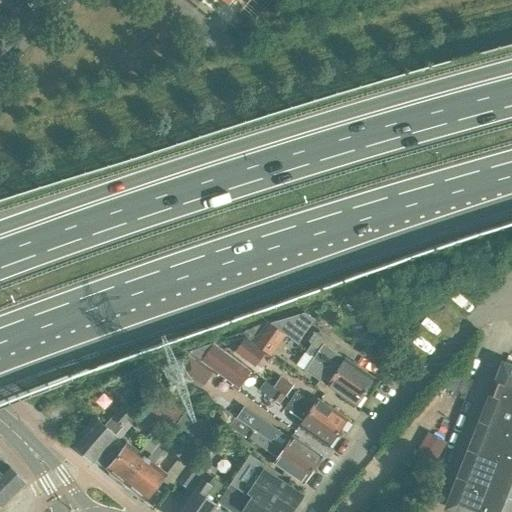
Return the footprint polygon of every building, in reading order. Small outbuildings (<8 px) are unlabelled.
[(304,313),(270,323),(296,344),(313,319),(304,313)] [(267,323),(239,334),(253,344),(269,356),(284,335),(267,323)] [(253,368),(263,355),(243,339),(233,352),(253,368)] [(313,357),(364,391),(373,378),(322,343),(317,349),(310,344),(304,352),(312,357),(312,358),(313,357)] [(212,344),(200,361),(238,389),(250,372),(212,344)] [(187,355),(179,367),(203,384),(211,373),(187,355)] [(355,405),(364,391),(313,357),(312,358),(304,371),(325,385),(355,405)] [(511,403),(511,369),(504,366),(492,395),(511,403)] [(117,403),(134,384),(125,376),(108,395),(117,403)] [(178,394),(186,385),(175,376),(168,385),(178,394)] [(470,381),(460,377),(453,397),(463,401),(470,381)] [(271,398),(276,391),(265,383),(260,391),(271,398)] [(169,428),(183,409),(156,390),(143,409),(169,428)] [(271,398),(278,403),(283,396),(276,391),(271,398)] [(312,404),(295,392),(289,400),(307,411),(306,412),(337,432),(346,418),(316,398),(312,404)] [(507,434),(511,421),(511,403),(492,395),(481,423),(507,434)] [(327,446),(337,432),(306,412),(307,411),(289,400),(284,408),(301,420),(297,426),(327,446)] [(114,436),(135,413),(124,403),(103,426),(95,419),(71,445),(92,463),(115,437),(114,436)] [(242,409),(236,418),(261,436),(311,470),(321,456),(291,436),(287,442),(255,420),(256,419),(242,409)] [(204,445),(214,431),(185,411),(176,425),(204,445)] [(236,418),(228,413),(223,421),(229,425),(228,426),(242,436),(243,435),(276,457),(272,463),(302,484),(311,470),(261,436),(236,418)] [(496,461),(507,434),(481,423),(470,451),(496,461)] [(413,458),(430,468),(445,442),(428,432),(413,458)] [(511,467),(511,435),(507,434),(496,461),(511,467)] [(124,485),(157,443),(150,438),(139,453),(126,443),(105,470),(124,485)] [(145,500),(165,474),(153,464),(164,449),(157,443),(124,485),(145,500)] [(485,489),(496,461),(470,451),(459,479),(485,489)] [(291,511),(303,495),(266,470),(268,467),(249,454),(230,483),(245,493),(246,491),(250,494),(239,510),(241,511),(291,511)] [(6,465),(0,458),(0,506),(1,507),(25,484),(6,465)] [(208,485),(200,480),(195,477),(203,466),(192,459),(177,481),(187,488),(188,488),(192,490),(177,511),(210,511),(217,502),(225,490),(211,480),(208,485)] [(511,500),(511,497),(511,467),(496,461),(485,489),(511,500)] [(457,511),(476,511),(485,489),(459,479),(448,508),(457,511)] [(245,493),(230,483),(225,490),(217,502),(231,511),(241,511),(239,510),(250,494),(246,491),(245,493)] [(506,511),(511,500),(485,489),(476,511),(506,511)]
